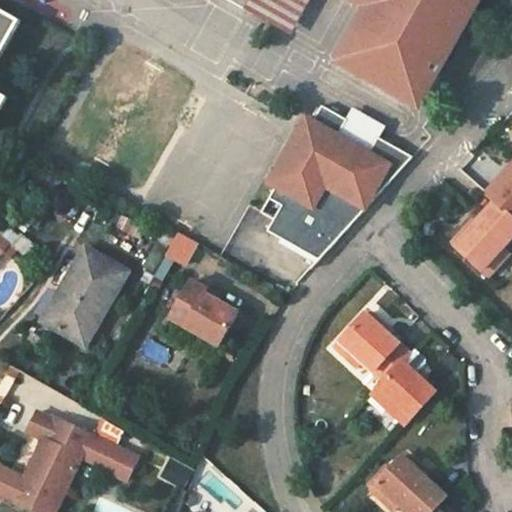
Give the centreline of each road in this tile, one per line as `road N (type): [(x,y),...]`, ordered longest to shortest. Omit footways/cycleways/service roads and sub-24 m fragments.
road 1 (residential): [(378,237),(351,254),(293,323),(281,361),(278,420),(299,511)]
road 2 (residential): [(511,73),(393,206),(378,237)]
road 3 (residential): [(378,237),(498,361)]
road 4 (residential): [(498,361),(491,452),(497,475),(511,483)]
